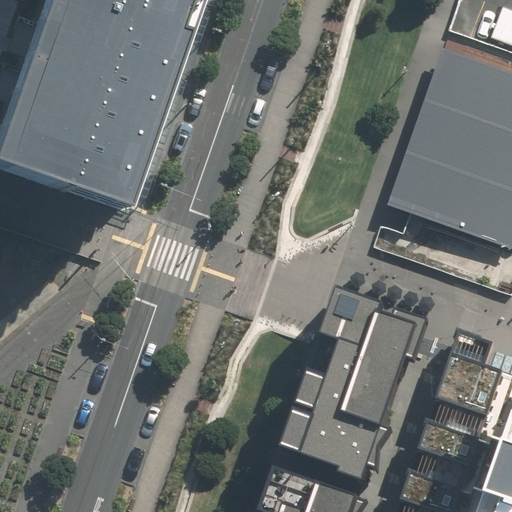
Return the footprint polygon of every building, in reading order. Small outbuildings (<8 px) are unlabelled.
[(0,0),(0,151),(123,195),(190,0),(0,0)] [(484,5),(467,0),(463,0),(455,27),(475,33),(484,5)] [(511,71),(448,50),(393,208),(511,248),(511,71)] [(346,293),(294,448),(379,476),(431,321),(346,293)] [(476,511),(511,408),(511,373),(488,366),(495,343),(463,332),(402,511),(476,511)] [(511,511),(511,408),(476,511),(511,511)] [(366,511),(372,497),(288,469),(273,511),(366,511)]
